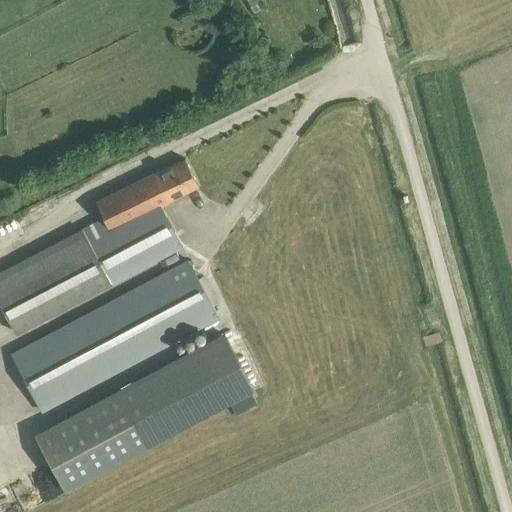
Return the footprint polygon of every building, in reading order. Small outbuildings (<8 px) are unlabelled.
[(186,157),(97,200),(111,231),(163,206),(200,189),(186,157)] [(163,206),(111,231),(102,218),(0,273),(0,303),(17,337),(186,251),(163,206)] [(189,260),(172,269),(12,353),(42,409),(201,325),(219,316),(189,260)] [(132,385),(38,436),(66,489),(160,438),(235,398),(253,389),(225,336),(207,346),(132,385)] [(237,413),(257,402),(252,391),(231,402),(237,413)]
